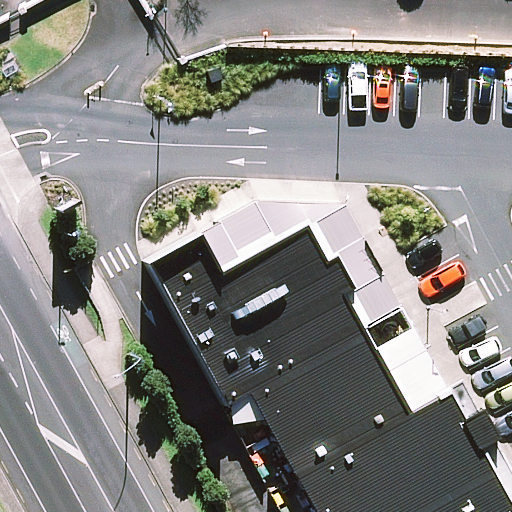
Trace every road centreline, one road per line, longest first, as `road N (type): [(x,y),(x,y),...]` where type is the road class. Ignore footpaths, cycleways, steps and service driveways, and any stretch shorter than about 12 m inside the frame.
road 1 (secondary): [(0,307),(97,511)]
road 2 (residential): [(135,41),(53,141),(0,155)]
road 3 (residential): [(266,0),(169,23),(135,41)]
